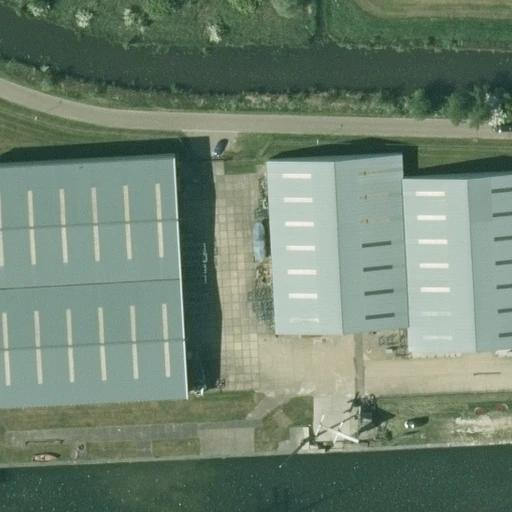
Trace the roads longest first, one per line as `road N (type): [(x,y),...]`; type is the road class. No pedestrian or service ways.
road 1 (unclassified): [(511,130),(144,121),(0,89)]
road 2 (track): [(392,421),(511,417)]
